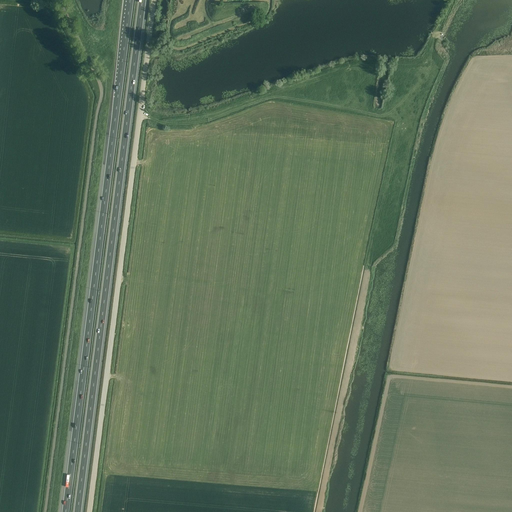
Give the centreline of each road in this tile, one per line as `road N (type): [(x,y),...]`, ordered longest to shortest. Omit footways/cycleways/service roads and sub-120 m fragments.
road 1 (motorway): [(130,0),(65,511)]
road 2 (motorway): [(77,511),(142,0)]
road 3 (unclassified): [(89,511),(153,0)]
